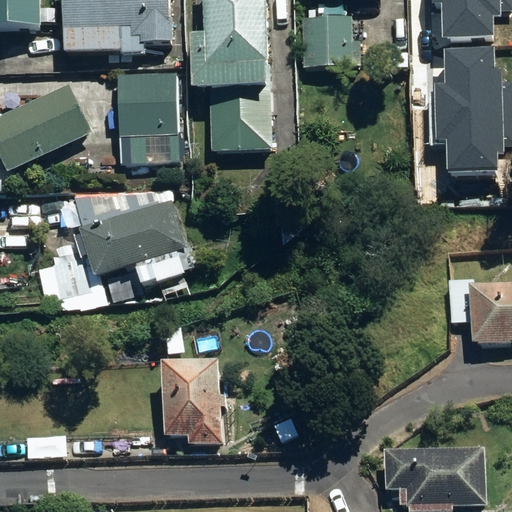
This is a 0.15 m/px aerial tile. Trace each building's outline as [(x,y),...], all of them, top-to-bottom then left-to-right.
[(0,0),(0,31),(52,28),(50,0),(0,0)] [(181,45),(178,0),(69,0),(73,56),(125,54),(125,59),(154,58),(154,46),(181,45)] [(282,153),(281,87),(283,87),(282,66),(285,66),(280,0),(214,0),(217,37),(204,38),(207,92),(215,92),(217,155),(282,153)] [(425,0),(427,30),(462,28),(462,30),(487,29),(486,0),(425,0)] [(358,18),(309,19),(310,70),(367,68),(367,43),(359,43),(358,18)] [(186,77),(125,78),(127,141),(131,140),(131,167),(188,165),(186,77)] [(76,87),(0,124),(0,139),(18,176),(100,136),(76,87)] [(160,195),(78,196),(90,230),(88,230),(106,281),(122,276),(128,295),(203,270),(179,200),(166,205),(160,195)] [(511,287),(483,288),(483,284),(457,285),(457,325),(482,325),(482,339),(483,339),(484,348),(511,347),(511,287)] [(231,448),(231,440),(233,440),(233,411),(237,411),(237,399),(233,399),(233,365),(178,365),(178,439),(199,439),(199,448),(231,448)] [(408,510),(418,510),(417,511),(461,511),(462,510),(495,509),(495,484),(494,451),(395,454),(396,493),(408,492),(408,510)]
